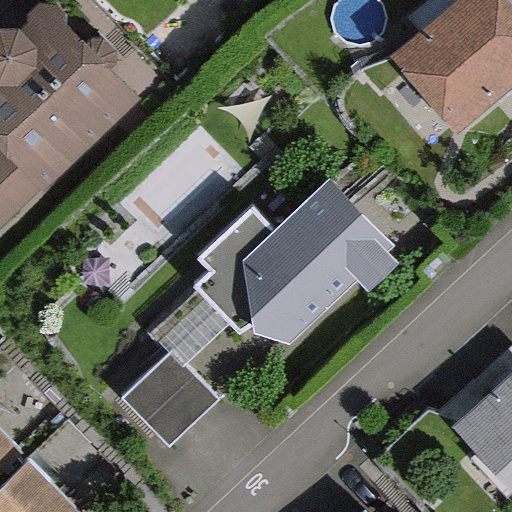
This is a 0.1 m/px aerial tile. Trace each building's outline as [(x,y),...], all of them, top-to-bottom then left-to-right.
[(511,0),(474,0),(402,64),(463,132),(511,88),(511,0)] [(55,11),(30,35),(19,23),(0,40),(0,63),(1,64),(0,64),(0,245),(67,182),(65,180),(145,105),(55,11)] [(210,260),(221,271),(201,288),(246,337),(260,325),(295,346),(367,280),(378,292),(403,269),(392,257),(400,250),(338,183),(281,235),(261,213),(210,260)] [(171,451),(222,405),(177,356),(126,403),(171,451)] [(511,484),(511,373),(457,422),(511,484)] [(0,475),(25,454),(0,426),(0,475)] [(86,511),(30,449),(25,454),(0,475),(0,511),(86,511)]
